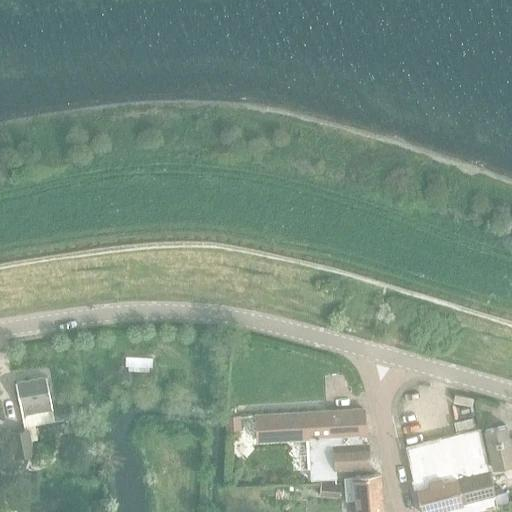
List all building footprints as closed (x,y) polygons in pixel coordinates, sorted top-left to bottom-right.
[(23,426),(34,423),(73,416),(70,404),(51,408),(45,376),(15,382),(23,426)] [(366,443),(355,444),(354,434),(364,433),(363,408),(255,414),(256,440),(308,437),(310,479),(335,477),(335,468),(368,466),(366,443)] [(240,415),(225,416),(225,429),(240,429),(240,415)] [(34,423),(23,426),(24,430),(10,432),(15,457),(31,453),(29,440),(36,438),(34,423)] [(511,437),(510,438),(507,424),(485,429),(493,467),(511,463),(511,437)] [(412,479),(488,461),(480,428),(405,446),(409,464),(412,479)] [(465,511),(472,511),(478,511),(498,505),(488,461),(412,479),(414,487),(414,488),(419,511),(422,511),(463,502),(465,511)] [(354,511),(381,511),(383,511),(378,473),(343,476),(345,499),(352,498),(354,511)] [(319,494),(338,496),(339,483),(320,481),(319,494)]
